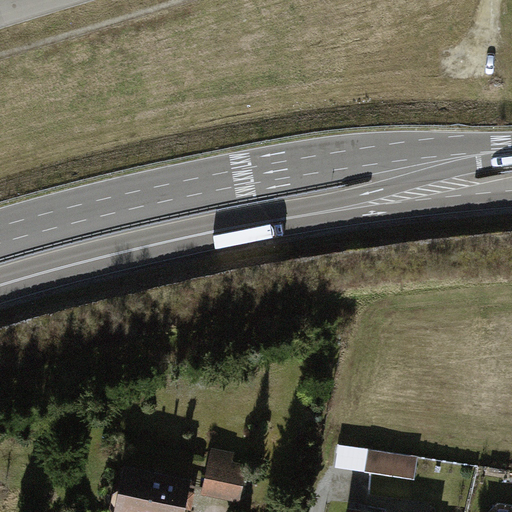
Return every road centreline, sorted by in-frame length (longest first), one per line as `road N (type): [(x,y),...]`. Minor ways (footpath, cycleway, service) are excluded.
road 1 (primary): [(0,286),(308,214)]
road 2 (primary): [(511,151),(308,214)]
road 3 (primary): [(308,214),(511,190)]
